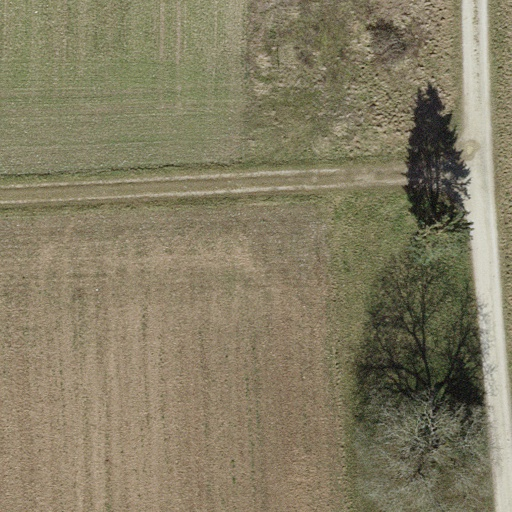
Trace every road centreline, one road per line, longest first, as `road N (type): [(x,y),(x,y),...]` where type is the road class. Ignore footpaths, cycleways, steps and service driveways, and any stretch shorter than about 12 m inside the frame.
road 1 (track): [(511,511),(476,172),(475,0)]
road 2 (track): [(0,192),(476,172)]
